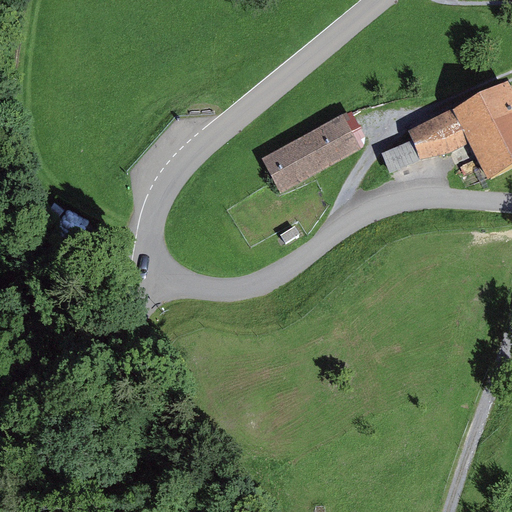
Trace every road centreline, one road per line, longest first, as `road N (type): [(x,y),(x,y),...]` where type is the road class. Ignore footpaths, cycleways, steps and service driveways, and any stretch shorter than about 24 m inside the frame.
road 1 (unclassified): [(383,0),(184,162),(156,204),(150,247),(162,279)]
road 2 (unclassified): [(511,204),(419,198),(370,212),(265,281),(214,291),(162,279)]
road 3 (track): [(511,78),(389,136),(322,244)]
road 4 (unclassified): [(162,279),(135,331),(79,396),(0,417)]
road 5 (track): [(449,511),(511,308)]
